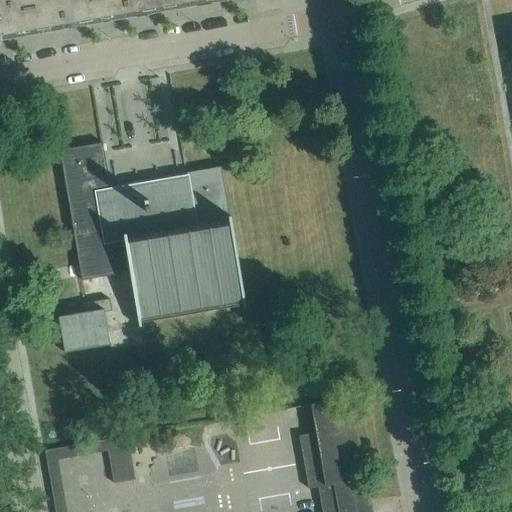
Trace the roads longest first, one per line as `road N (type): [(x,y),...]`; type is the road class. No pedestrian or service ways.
road 1 (residential): [(425,511),(333,30)]
road 2 (residential): [(0,90),(333,30)]
road 3 (residential): [(35,511),(0,302)]
